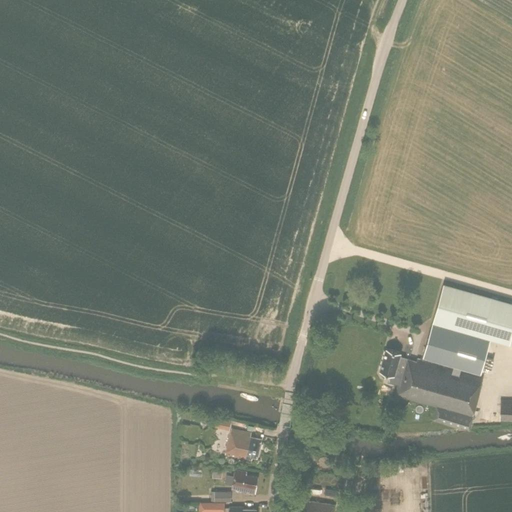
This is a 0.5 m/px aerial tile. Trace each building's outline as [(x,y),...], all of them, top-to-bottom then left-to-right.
[(511,332),(511,300),(443,281),(433,321),(491,337),(509,342),(511,332)] [(481,372),(491,337),(433,321),(423,356),(481,372)] [(470,428),(483,377),(465,372),(417,357),(416,361),(399,355),(401,351),(386,347),(379,370),(394,374),(394,373),(400,375),(395,395),(436,406),(432,420),(460,428),(461,425),(470,428)] [(511,419),(511,399),(501,399),(500,420),(511,419)] [(231,420),(217,417),(214,427),(229,430),(231,420)] [(253,457),(257,457),(261,438),(250,436),(251,432),(231,428),(226,454),(252,460),(253,457)] [(258,476),(246,474),(247,471),(235,469),(233,475),(226,474),(224,483),(232,485),(231,489),(255,493),(258,476)] [(215,502),(225,501),(231,501),(231,491),(215,491),(215,502)] [(359,496),(342,493),(341,505),(357,508),(359,496)] [(225,511),(225,501),(215,502),(199,502),(199,507),(208,507),(208,511),(215,511),(225,511)] [(311,504),(307,503),(305,511),(333,511),(335,504),(312,501),(311,504)]
